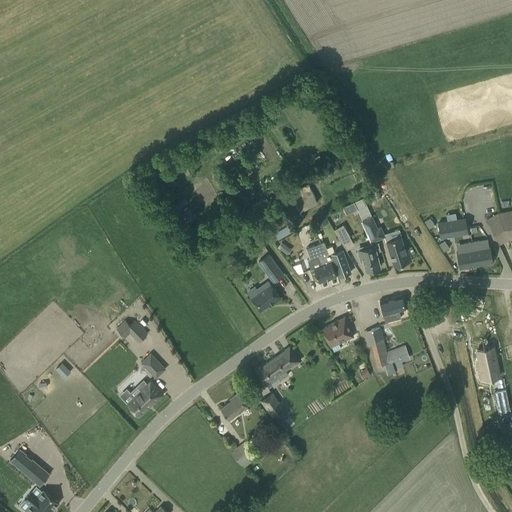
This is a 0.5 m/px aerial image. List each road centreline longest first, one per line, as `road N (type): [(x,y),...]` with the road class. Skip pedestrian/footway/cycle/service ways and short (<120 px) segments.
road 1 (unclassified): [(82,511),(175,406),(294,319),(368,288),(413,281)]
road 2 (unclassified): [(472,477),(413,281)]
